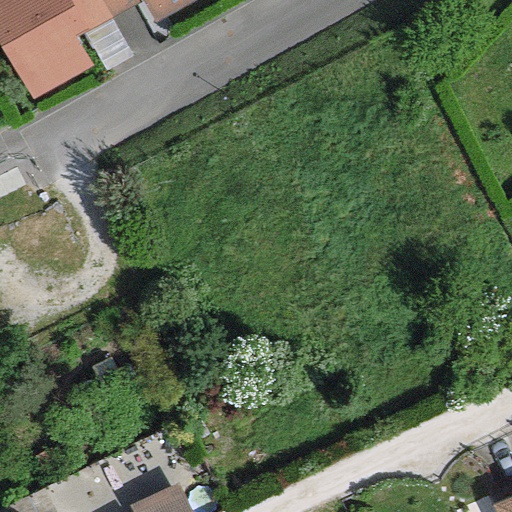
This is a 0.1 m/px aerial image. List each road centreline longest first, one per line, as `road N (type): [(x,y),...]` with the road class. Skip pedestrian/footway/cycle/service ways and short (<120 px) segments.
road 1 (residential): [(314,0),(40,153)]
road 2 (residential): [(269,511),(511,398)]
